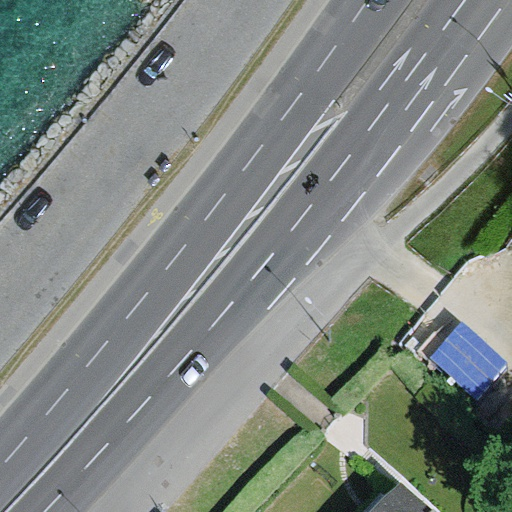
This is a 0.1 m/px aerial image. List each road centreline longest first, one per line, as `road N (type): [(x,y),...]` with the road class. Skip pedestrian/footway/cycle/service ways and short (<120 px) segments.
road 1 (primary): [(45,511),(236,299),(466,0)]
road 2 (primary): [(370,0),(175,260),(0,468)]
